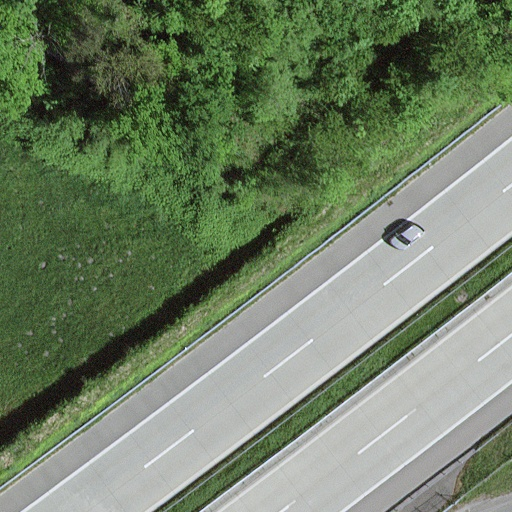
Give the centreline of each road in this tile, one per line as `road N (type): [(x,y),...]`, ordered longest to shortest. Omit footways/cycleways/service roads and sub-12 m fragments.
road 1 (motorway): [(511,185),(80,511)]
road 2 (motorway): [(277,511),(511,338)]
